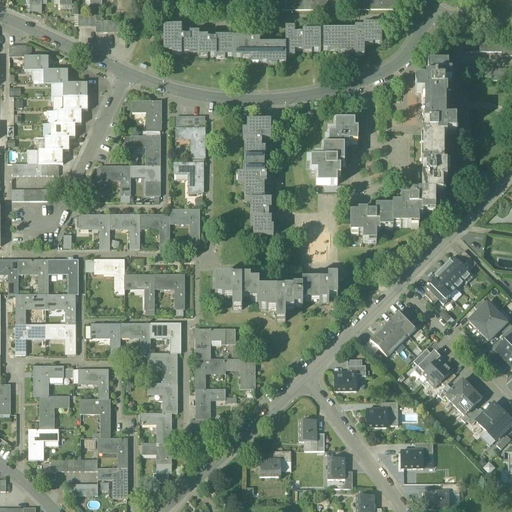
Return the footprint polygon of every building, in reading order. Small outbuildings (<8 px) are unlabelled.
[(130,0),(116,0),(116,12),(131,12),(130,0)] [(246,0),(198,0),(194,0),(194,12),(246,11),(246,0)] [(327,0),(257,0),(258,11),(327,11),(327,0)] [(394,0),(335,0),(335,11),(394,11),(394,0)] [(320,32),(294,32),(294,28),(285,28),(285,45),(285,57),(294,57),(294,52),(303,52),(303,50),(311,50),(311,52),(320,52),(320,50),(329,50),(329,51),(337,51),(337,53),(346,53),(346,55),(355,54),(355,53),(364,53),(364,43),(372,43),(372,46),(381,46),(381,26),(355,26),(355,31),(320,31),(320,32)] [(285,45),(259,45),(259,37),(250,37),(250,39),(233,39),(233,37),(198,37),(198,33),(181,33),(181,27),(172,27),(172,28),(164,28),(164,48),(172,48),(172,55),(181,55),(181,54),(198,54),(198,55),(207,55),(207,57),(216,56),(216,58),(225,58),(225,56),(233,56),(233,58),(242,58),(242,56),(250,56),(250,61),(259,61),(259,64),(269,64),(269,63),(276,63),(276,65),(285,65),(285,57),(285,45)] [(500,42),(471,42),(471,53),(500,53),(500,46),(500,42)] [(511,45),(500,46),(500,53),(500,58),(511,57),(511,45)] [(27,59),(24,59),(24,72),(44,72),(46,72),(48,72),(48,59),(27,59)] [(417,201),(401,201),(401,207),(393,207),(393,210),(376,210),(376,214),(367,214),(367,213),(359,213),(359,216),(351,216),(351,236),(363,236),(363,243),(376,243),(376,235),(380,234),(380,231),(393,231),(393,228),(419,227),(419,218),(422,218),(422,215),(435,215),(435,195),(442,195),(442,183),(446,183),(446,166),(443,166),(443,139),(446,139),(445,136),(455,136),(454,123),(444,123),(444,101),(446,101),(446,92),(444,92),(444,84),(447,84),(448,84),(450,83),(450,74),(447,74),(447,67),(428,67),(428,79),(425,79),(425,83),(415,83),(415,96),(423,96),(424,126),(425,126),(425,135),(422,135),(422,170),(425,170),(425,178),(421,178),(421,195),(417,195),(417,201)] [(492,67),(462,67),(462,79),(492,78),(492,70),(492,67)] [(511,70),(492,70),(492,78),(492,82),(511,82),(511,70)] [(46,72),(44,72),(44,85),(64,85),(68,85),(68,72),(48,72),(46,72)] [(68,85),(64,85),(64,99),(88,98),(88,85),(68,85)] [(88,98),(64,99),(64,112),(81,112),(88,112),(88,98)] [(160,103),(131,103),(131,112),(145,112),(146,133),(161,133),(160,103)] [(64,112),(57,112),(57,126),(75,126),(81,126),(81,112),(64,112)] [(329,147),(345,147),(358,147),(358,139),(359,139),(359,129),(355,129),(355,122),(334,122),(334,130),(336,130),(336,134),(328,134),(328,139),(329,139),(329,147)] [(271,123),(247,124),(247,132),(242,132),(242,141),(244,141),(244,167),(243,167),(243,176),(237,176),(237,185),(243,185),(243,194),(244,194),(244,202),(250,202),(250,211),(251,211),(251,219),(250,219),(250,228),(253,228),(253,237),(273,237),(273,228),(271,228),(271,219),(268,219),(268,211),(271,211),(271,202),(264,202),(264,185),(266,185),(266,176),(264,176),(263,158),(265,158),(265,149),(261,149),(261,141),(271,141),(271,123)] [(57,126),(51,126),(51,139),(69,139),(75,139),(75,126),(57,126)] [(181,129),(175,129),(175,139),(190,139),(190,160),(205,160),(205,129),(199,129),(193,129),(187,129),(181,129)] [(160,138),(130,138),(130,148),(145,148),(145,168),(160,168),(160,138)] [(51,139),(45,139),(45,152),(63,152),(69,152),(69,139),(51,139)] [(345,147),(329,147),(322,147),(322,156),(323,156),(323,160),(311,160),(311,169),(309,169),(309,174),(318,174),(318,178),(316,178),(316,186),(337,186),(337,178),(341,178),(341,170),(346,170),(346,164),(345,164),(345,147)] [(45,152),(38,152),(38,166),(41,166),(47,166),(53,166),(59,166),(63,166),(63,152),(45,152)] [(203,164),(173,164),(173,174),(189,174),(189,194),(203,194),(203,164)] [(130,168),(100,168),(100,180),(120,180),(120,198),(130,198),(130,178),(130,168)] [(145,168),(130,168),(130,178),(145,178),(145,198),(160,198),(160,168),(145,168)] [(200,211),(169,211),(169,216),(169,224),(190,224),(190,247),(200,247),(200,211)] [(109,229),(109,216),(80,217),(80,229),(100,229),(100,251),(110,251),(109,229)] [(139,216),(109,216),(109,229),(130,229),(130,251),(139,251),(139,229),(139,216)] [(169,216),(139,216),(139,229),(160,229),(160,251),(169,251),(169,224),(169,216)] [(64,249),(73,250),(73,236),(65,236),(64,249)] [(463,261),(458,255),(454,259),(462,268),(466,264),(463,261)] [(476,265),(468,256),(463,261),(466,264),(472,269),(476,265)] [(454,259),(453,259),(446,266),(463,283),(470,276),(462,268),(454,259)] [(18,262),(0,261),(0,273),(8,274),(8,297),(15,297),(18,297),(18,274),(18,262)] [(124,261),(94,261),(94,273),(114,273),(114,296),(124,296),(124,289),(124,276),(124,261)] [(48,274),(48,262),(18,262),(18,274),(38,274),(38,297),(45,297),(48,297),(48,274)] [(78,262),(48,262),(48,274),(68,274),(68,297),(75,297),(76,297),(78,297),(78,262)] [(463,283),(446,266),(439,273),(456,290),(463,283)] [(456,290),(439,273),(432,280),(449,297),(456,290)] [(154,276),(124,276),(124,289),(144,288),(144,311),(154,311),(154,289),(154,276)] [(184,276),(154,276),(154,289),(174,289),(174,311),(184,311),(184,276)] [(328,284),(320,284),(320,283),(302,283),(302,289),(293,289),(293,290),(284,290),(284,291),(276,291),(276,290),(258,290),(258,282),(250,282),(250,278),(241,278),(241,279),(233,279),(233,278),(215,278),(215,298),(224,298),(224,299),(232,299),(232,310),(241,310),(241,299),(250,299),(250,302),(259,302),(259,310),(267,310),(267,311),(276,311),(276,323),(285,323),(285,311),(293,311),(293,308),(302,308),(302,303),(311,303),(311,304),(328,304),(328,299),(337,299),(337,278),(328,278),(328,284)] [(449,297),(432,280),(428,285),(430,287),(427,290),(443,306),(447,303),(446,302),(449,298),(449,297)] [(18,297),(15,297),(15,327),(25,327),(25,309),(45,309),(45,297),(38,297),(18,297)] [(48,297),(45,297),(45,309),(65,309),(65,327),(76,327),(76,297),(75,297),(68,297),(48,297)] [(482,301),(474,309),(478,314),(487,305),(482,301)] [(478,314),(469,323),(479,333),(496,315),(487,305),(478,314)] [(416,331),(399,314),(392,321),(391,320),(409,338),(416,331)] [(496,315),(479,333),(488,343),(499,332),(506,325),(496,315)] [(409,338),(391,320),(384,327),(401,345),(408,338),(409,338)] [(506,325),(499,332),(503,336),(511,328),(508,324),(506,325)] [(120,325),(90,325),(90,337),(110,337),(110,361),(120,360),(120,337),(120,325)] [(150,325),(120,325),(120,337),(140,337),(140,355),(147,356),(150,355),(150,337),(150,325)] [(180,325),(150,325),(150,337),(170,337),(170,355),(178,355),(180,355),(180,325)] [(25,327),(15,327),(15,357),(25,357),(25,339),(45,339),(45,327),(25,327)] [(65,327),(45,327),(45,339),(65,338),(65,357),(75,357),(76,327),(65,327)] [(401,345),(384,327),(377,334),(394,352),(401,345)] [(503,336),(500,339),(505,343),(511,336),(511,327),(511,328),(503,336)] [(224,331),(196,331),(195,331),(195,361),(210,361),(210,347),(210,341),(225,341),(225,331),(224,331)] [(225,341),(210,341),(210,347),(235,347),(235,331),(224,331),(225,331),(225,341)] [(394,352),(377,334),(370,342),(378,350),(387,359),(394,352)] [(511,336),(505,343),(496,352),(506,362),(511,355),(511,336)] [(378,350),(370,342),(366,346),(374,355),(378,350)] [(374,355),(366,346),(361,350),(374,363),(378,359),(374,355)] [(426,351),(413,363),(418,368),(431,356),(426,351)] [(418,368),(414,372),(420,379),(422,377),(427,381),(444,364),(434,353),(431,356),(418,368)] [(150,355),(147,356),(147,365),(163,365),(163,385),(178,385),(178,355),(170,355),(150,355)] [(210,361),(195,361),(195,391),(205,391),(205,373),(225,373),(225,370),(225,361),(210,361)] [(255,361),(225,361),(225,370),(240,370),(240,391),(255,391),(255,361)] [(444,364),(427,381),(435,390),(441,384),(451,374),(452,373),(448,370),(446,370),(446,366),(444,364)] [(362,367),(348,368),(348,375),(355,375),(360,375),(360,378),(365,378),(365,368),(362,367)] [(63,369),(33,369),(33,399),(39,399),(49,399),(49,378),(63,378),(63,369)] [(108,372),(78,372),(78,384),(99,384),(99,402),(108,402),(108,372)] [(451,374),(441,384),(445,388),(447,386),(455,378),(451,374)] [(348,375),(335,375),(335,392),(355,392),(355,375),(348,375)] [(452,391),(445,398),(454,407),(471,391),(462,381),(452,391)] [(163,385),(148,385),(148,394),(163,394),(163,415),(171,415),(178,415),(178,385),(163,385)] [(0,386),(0,416),(10,417),(10,387),(0,387),(0,386)] [(445,388),(437,396),(442,401),(445,398),(452,391),(447,386),(445,388)] [(205,391),(195,391),(195,421),(211,421),(211,401),(225,401),(225,391),(205,391)] [(471,391),(454,407),(464,417),(474,408),(481,401),(471,391)] [(69,399),(51,399),(49,399),(39,399),(39,429),(54,429),(54,408),(69,408),(69,399)] [(99,402),(80,401),(80,414),(100,414),(100,437),(110,437),(110,402),(99,402)] [(397,405),(380,404),(380,412),(387,412),(392,412),(392,415),(397,415),(397,405)] [(502,413),(494,405),(484,414),(476,422),(486,432),(503,415),(502,413)] [(464,417),(461,420),(465,424),(472,418),(478,412),(474,408),(464,417)] [(478,412),(472,418),(476,422),(484,414),(480,410),(478,412)] [(380,412),(366,412),(366,429),(387,429),(387,428),(387,412),(380,412)] [(387,412),(387,428),(397,428),(397,415),(392,415),(392,412),(387,412)] [(163,415),(142,416),(142,424),(157,424),(157,445),(172,445),(171,415),(163,415)] [(503,415),(486,432),(495,442),(511,426),(511,423),(505,417),(505,416),(503,415)] [(317,435),(317,422),(299,422),(300,442),(317,442),(317,435)] [(58,432),(28,432),(28,462),(43,462),(43,441),(58,441),(58,432)] [(325,453),(324,435),(317,435),(317,442),(317,448),(314,449),(314,453),(325,453)] [(506,437),(496,447),(501,451),(511,441),(506,437)] [(128,441),(98,441),(98,453),(118,453),(118,471),(128,471),(128,441)] [(157,445),(142,446),(142,457),(142,455),(156,455),(156,475),(156,476),(168,476),(172,476),(172,445),(157,445)] [(432,445),(416,445),(416,453),(423,453),(428,453),(428,456),(432,456),(432,445)] [(291,453),(273,453),(273,460),(281,460),(281,461),(287,461),(287,464),(291,464),(291,453)] [(416,453),(402,453),(402,470),(423,470),(423,453),(416,453)] [(423,453),(423,470),(433,470),(432,456),(428,456),(428,453),(423,453)] [(273,460),(260,460),(259,478),(281,478),(281,461),(281,460),(273,460)] [(345,460),(328,460),(328,480),(345,480),(345,473),(345,460)] [(118,471),(98,471),(98,473),(98,480),(112,480),(112,501),(128,501),(128,471),(118,471)] [(352,473),(345,473),(345,480),(345,486),(342,486),(342,490),(353,490),(352,473)] [(168,476),(156,476),(156,475),(153,475),(153,485),(168,485),(168,476)] [(443,486),(441,486),(441,493),(448,493),(448,494),(454,494),(454,496),(459,496),(459,486),(454,486),(443,486)] [(441,493),(427,493),(427,510),(448,510),(448,494),(448,493),(441,493)] [(374,497),(356,497),(356,511),(373,511),(374,510),(374,497)]
